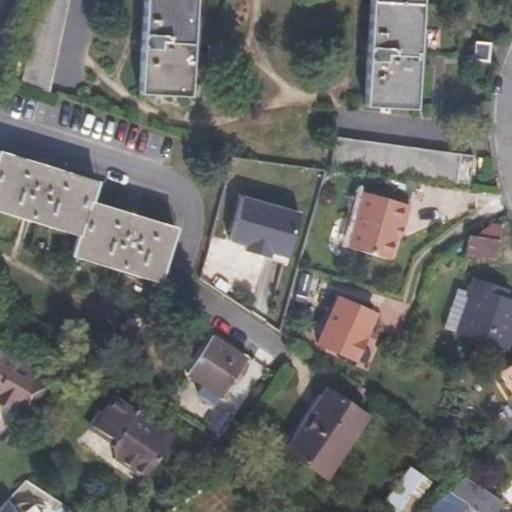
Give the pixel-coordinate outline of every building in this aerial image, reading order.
[(54,89),(69,0),(40,0),(26,84),(54,89)] [(190,0),(139,0),(138,97),(188,100),(190,0)] [(410,108),(413,0),(363,0),(360,106),(410,108)] [(460,188),(464,158),(320,138),(316,168),(460,188)] [(88,183),(0,155),(0,222),(64,242),(76,207),(80,207),(88,183)] [(396,238),(400,225),(403,226),(404,226),(410,206),(361,192),(346,247),(390,260),(396,238)] [(285,257),(297,213),(242,197),(230,241),(246,246),(244,250),(268,256),(269,252),(285,257)] [(165,233),(80,207),(76,207),(64,242),(59,262),(148,290),(165,233)] [(493,259),(499,225),(490,224),(472,238),(469,237),(465,255),(493,259)] [(505,348),(511,328),(511,302),(504,300),(507,291),(472,279),(466,293),(458,290),(445,327),(505,348)] [(354,362),(376,314),(336,296),(315,344),(354,362)] [(247,361),(212,338),(189,373),(223,396),(247,361)] [(4,354),(0,359),(0,403),(6,407),(7,405),(21,413),(47,383),(28,371),(30,369),(4,354)] [(511,361),(497,370),(511,393),(511,361)] [(104,437),(101,443),(104,458),(133,476),(163,432),(102,392),(89,412),(83,423),(104,437)] [(374,424),(336,397),(293,459),(332,485),(374,424)] [(74,424),(101,443),(104,437),(83,423),(89,412),(84,408),(74,424)] [(386,511),(409,511),(431,482),(409,466),(380,506),(386,511)] [(454,496),(477,511),(498,511),(504,504),(465,479),(454,496)] [(477,511),(454,496),(446,491),(425,510),(427,511),(457,511),(458,511),(477,511)] [(54,498),(48,503),(60,511),(64,511),(65,511),(54,498)]
